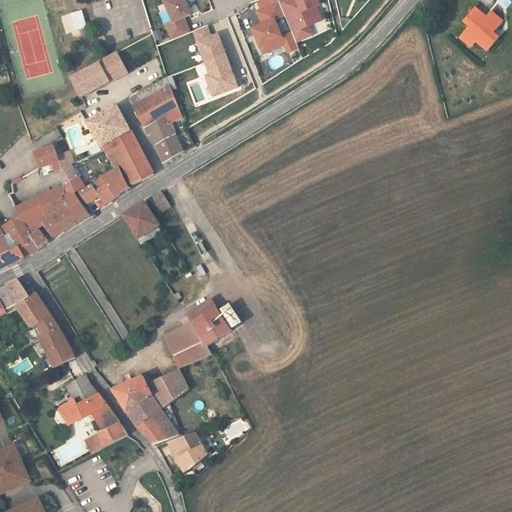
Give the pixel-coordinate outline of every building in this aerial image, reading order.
[(185,0),(169,0),(165,2),(173,22),(174,24),(186,19),(192,16),(185,0)] [(284,0),(281,2),(298,43),(315,36),(311,27),(325,21),(319,8),(322,6),(319,0),(284,0)] [(288,55),(299,50),(293,36),(285,39),(276,19),(284,16),(279,3),(257,11),(263,25),(252,29),(263,55),(285,47),(288,55)] [(489,51),(499,39),(492,33),(503,20),(492,11),(487,17),(476,8),(466,19),(471,24),(461,36),(471,45),(476,40),(489,51)] [(174,24),(173,22),(166,25),(173,41),(192,33),(186,19),(174,24)] [(209,27),(194,33),(210,75),(207,76),(215,99),(241,89),(220,34),(213,36),(209,27)] [(119,52),(100,63),(110,84),(128,74),(119,52)] [(100,63),(73,78),(84,98),(110,84),(100,63)] [(147,141),(151,139),(162,168),(195,148),(166,80),(138,96),(143,105),(132,111),(147,141)] [(104,152),(118,172),(120,170),(132,188),(150,180),(152,179),(117,109),(87,126),(104,152)] [(51,150),(34,158),(40,172),(42,174),(46,172),(49,179),(54,176),(60,174),(51,150)] [(64,195),(58,199),(66,214),(78,207),(72,196),(81,190),(69,169),(60,174),(54,176),(61,189),(64,195)] [(122,195),(130,189),(118,172),(103,181),(108,186),(98,193),(106,206),(122,195)] [(64,195),(61,189),(16,210),(20,219),(26,234),(28,238),(39,232),(38,228),(44,225),(66,214),(58,199),(64,195)] [(164,193),(153,200),(155,205),(150,208),(159,221),(175,211),(164,193)] [(148,203),(124,218),(139,242),(163,228),(159,221),(150,208),(148,203)] [(78,207),(66,214),(44,225),(53,242),(57,240),(71,230),(80,225),(86,221),(78,207)] [(26,234),(20,219),(5,227),(9,234),(12,241),(26,234)] [(5,227),(0,229),(0,276),(6,274),(15,269),(36,256),(31,248),(19,254),(17,250),(11,253),(3,236),(9,234),(5,227)] [(28,238),(26,234),(12,241),(17,250),(19,254),(31,248),(36,256),(41,252),(48,247),(39,232),(28,238)] [(17,311),(27,304),(19,297),(10,287),(5,289),(11,301),(9,303),(14,312),(17,311)] [(25,294),(19,297),(27,304),(34,317),(23,323),(27,331),(35,326),(47,319),(39,306),(25,294)] [(213,296),(187,312),(192,320),(208,346),(233,329),(213,296)] [(0,321),(9,316),(0,299),(0,321)] [(17,311),(23,323),(34,317),(27,304),(17,311)] [(42,356),(50,371),(70,362),(60,343),(47,319),(35,326),(41,338),(35,341),(32,337),(27,339),(37,359),(42,356)] [(178,372),(197,363),(213,355),(208,346),(192,320),(166,338),(178,372)] [(27,358),(14,368),(20,376),(33,366),(27,358)] [(188,393),(178,372),(155,384),(152,379),(146,382),(143,377),(116,392),(140,431),(170,407),(188,393)] [(69,386),(77,400),(80,405),(100,394),(92,383),(88,375),(69,386)] [(100,394),(80,405),(77,400),(62,408),(72,424),(94,413),(106,432),(121,424),(119,422),(112,413),(105,404),(100,394)] [(179,436),(170,407),(140,431),(146,439),(150,446),(179,436)] [(106,432),(100,436),(106,446),(128,433),(121,424),(106,432)] [(194,436),(170,445),(177,456),(174,458),(184,474),(208,458),(194,436)] [(218,436),(212,439),(218,448),(223,446),(218,436)] [(93,453),(103,447),(98,437),(87,441),(93,453)] [(15,446),(0,453),(0,496),(32,482),(15,446)] [(46,511),(41,500),(14,511),(46,511)]
